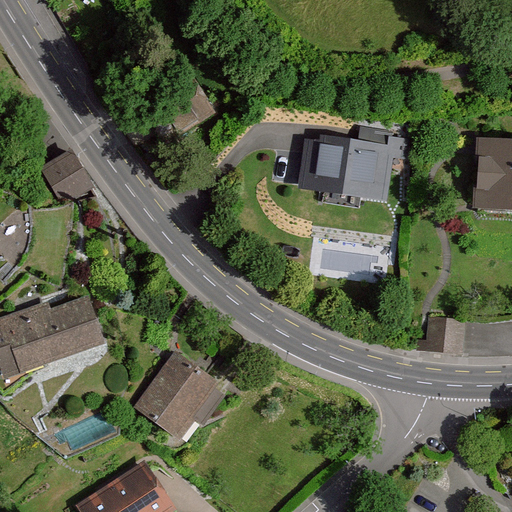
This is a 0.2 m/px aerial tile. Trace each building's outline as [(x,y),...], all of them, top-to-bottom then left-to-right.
[(189,74),(145,108),(173,144),(217,110),(189,74)] [(404,148),(301,139),(296,199),(398,208),(404,148)] [(511,152),(477,152),(475,227),(511,227),(511,152)] [(51,311),(0,326),(0,380),(5,395),(110,363),(94,310),(55,322),(51,311)] [(429,351),(466,353),(467,318),(430,316),(429,351)] [(177,365),(134,419),(181,457),(224,403),(177,365)] [(168,511),(143,471),(78,511),(168,511)]
